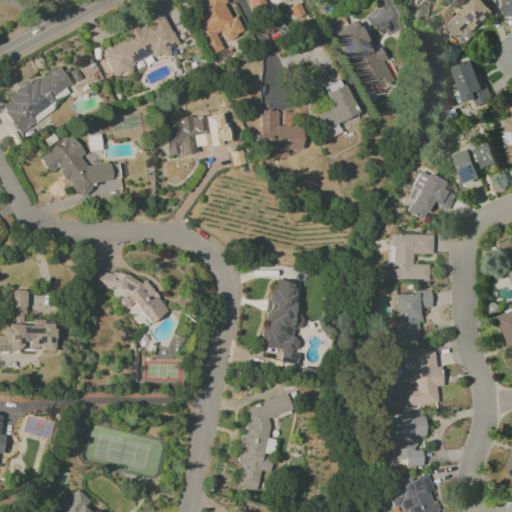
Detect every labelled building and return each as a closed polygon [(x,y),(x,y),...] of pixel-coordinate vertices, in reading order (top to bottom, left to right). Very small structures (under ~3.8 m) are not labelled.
[(209,55),(222,49),(215,35),(220,32),(224,41),(242,33),(234,16),(231,17),(222,0),(190,0),(199,17),(192,20),(209,55)] [(246,0),(251,12),(264,5),(261,0),(246,0)] [(490,12),(478,0),(470,0),(457,12),(453,7),(438,21),(458,42),(490,12)] [(511,0),(500,0),(503,17),(511,16),(511,0)] [(175,46),(160,10),(143,17),(146,27),(99,47),(112,78),(132,69),(130,65),(175,46)] [(334,33),(360,89),(374,82),(378,91),(393,83),(363,19),(334,33)] [(464,104),(474,100),(477,108),(488,104),(470,60),(450,68),(464,104)] [(0,105),(18,133),(57,107),(50,97),(70,84),(57,65),(0,102),(0,105)] [(356,113),(339,79),(321,89),(329,104),(313,113),(322,130),(356,113)] [(506,164),(511,162),(511,98),(505,99),(507,119),(501,120),(506,164)] [(276,126),(277,111),(259,110),(258,149),(301,150),(301,126),(276,126)] [(161,118),(166,157),(190,154),(189,147),(230,141),(227,121),(207,124),(205,115),(188,118),(189,126),(181,127),(179,115),(161,118)] [(114,163),(86,166),(79,157),(83,154),(71,135),(61,142),(59,143),(38,158),(49,174),(58,168),(58,169),(77,197),(101,180),(116,178),(114,163)] [(493,164),(485,138),(463,145),(464,150),(452,154),(461,184),(478,179),(475,170),(493,164)] [(444,181),(418,171),(406,201),(409,202),(405,213),(423,220),(430,204),(447,211),(453,194),(440,189),(444,181)] [(116,180),(91,183),(93,191),(86,192),(87,201),(119,197),(116,180)] [(427,280),(427,265),(411,265),(412,254),(431,254),(431,235),(388,234),(387,279),(427,280)] [(498,243),(510,283),(511,282),(511,242),(511,239),(498,243)] [(166,311),(147,283),(135,281),(131,275),(113,273),(111,273),(97,272),(94,287),(129,292),(118,299),(125,309),(133,303),(148,324),(166,311)] [(296,283),(277,280),(275,292),(270,291),(264,324),(262,324),(258,346),(281,349),(279,362),(295,364),(297,353),(295,353),(297,340),(290,339),(292,328),(299,329),(301,316),(291,314),(296,283)] [(0,350),(54,349),(53,321),(25,322),(24,290),(9,291),(9,326),(2,327),(2,336),(0,336),(0,350)] [(395,339),(419,338),(418,308),(430,308),(429,292),(394,293),(395,339)] [(511,309),(494,317),(511,359),(511,309)] [(401,360),(402,374),(411,373),(412,388),(402,389),(403,405),(436,402),(435,386),(438,386),(435,351),(414,353),(415,359),(401,360)] [(245,406),(250,422),(245,423),(242,438),(239,439),(235,465),(240,466),(237,487),(256,490),(259,473),(268,470),(263,452),(269,417),(289,411),(289,408),(285,394),(245,406)] [(391,418),(393,459),(403,459),(404,467),(421,466),(420,450),(414,450),(413,437),(423,436),(423,417),(391,418)] [(434,511),(428,476),(385,484),(390,510),(405,507),(405,511),(434,511)] [(56,511),(88,511),(84,507),(89,502),(76,490),(56,511)]
